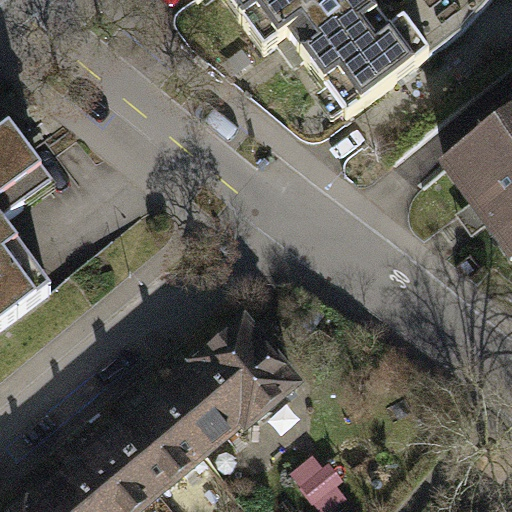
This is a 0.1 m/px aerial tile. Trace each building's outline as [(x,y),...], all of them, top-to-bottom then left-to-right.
[(395,38),(367,0),(229,0),(272,57),(292,43),(352,124),(436,61),(410,26),(395,38)] [(410,26),(436,61),(466,40),(503,0),(430,0),(405,19),(410,26)] [(511,127),(436,183),(507,278),(511,273),(511,127)] [(2,140),(0,136),(0,329),(52,292),(5,227),(27,211),(16,196),(44,175),(13,132),(2,140)] [(196,365),(199,368),(242,424),(246,429),(295,389),(242,326),(196,365)] [(200,459),(242,424),(199,368),(155,405),(200,459)] [(156,496),(200,459),(155,405),(110,442),(156,496)] [(96,511),(137,511),(156,496),(110,442),(68,479),(96,511)] [(322,478),(306,491),(322,511),(325,511),(340,500),(322,478)] [(96,511),(68,479),(28,511),(96,511)]
